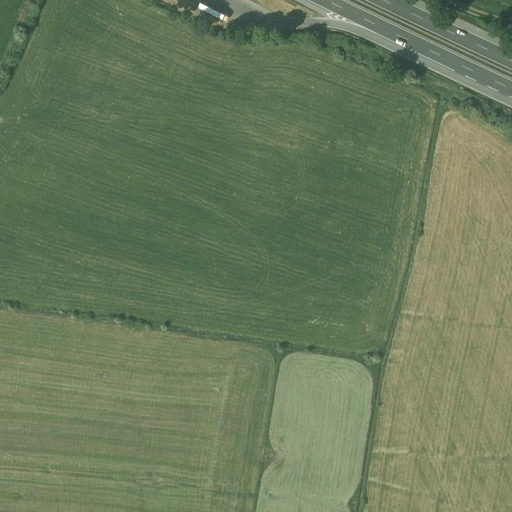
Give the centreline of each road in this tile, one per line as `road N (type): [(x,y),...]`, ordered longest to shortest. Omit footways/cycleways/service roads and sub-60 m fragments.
road 1 (motorway): [(274,18),(349,23),(501,83)]
road 2 (motorway): [(332,0),(501,83)]
road 3 (motorway): [(511,57),(390,0)]
